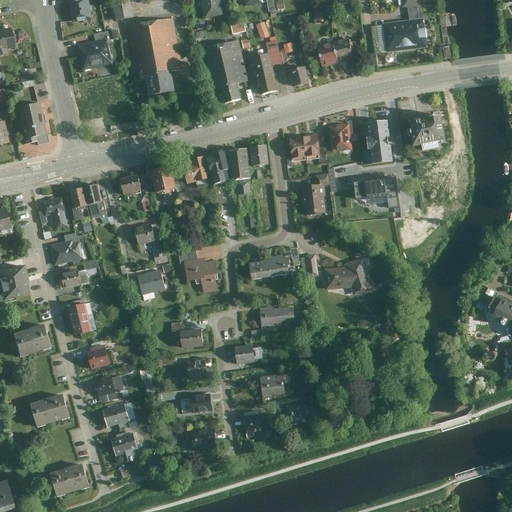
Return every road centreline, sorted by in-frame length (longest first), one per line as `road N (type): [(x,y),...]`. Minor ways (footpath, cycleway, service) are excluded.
road 1 (residential): [(270,115),(287,239),(243,248),(230,268),(234,314),(220,339),(234,459)]
road 2 (residential): [(21,174),(105,493)]
road 3 (tertiary): [(511,67),(376,85),(270,115)]
road 4 (tertiary): [(270,115),(78,161)]
road 5 (residential): [(45,0),(78,161)]
